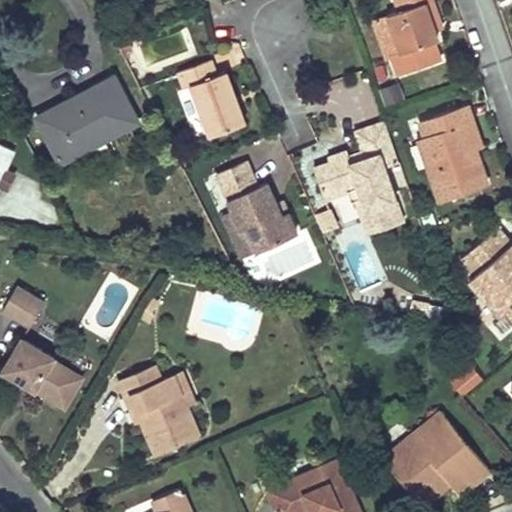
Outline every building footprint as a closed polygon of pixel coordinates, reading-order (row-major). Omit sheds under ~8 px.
[(395,72),(438,59),(432,40),(436,39),(430,22),(437,20),(430,0),(393,0),(397,10),(386,14),(398,51),(389,54),(395,72)] [(371,19),(383,56),(389,54),(398,51),(386,14),(371,19)] [(241,123),(222,72),(212,75),(205,57),(175,68),(182,87),(188,84),(207,136),(241,123)] [(59,163),(137,123),(114,78),(36,117),(59,163)] [(346,121),(378,114),(371,82),(339,89),(346,121)] [(398,82),(382,86),(385,101),(401,98),(398,82)] [(438,199),(485,183),(473,147),(480,145),(466,104),(419,120),(425,138),(418,140),(438,199)] [(385,168),(398,164),(383,120),(356,129),(363,150),(348,156),(346,150),(327,156),(329,161),(315,166),(323,189),(333,186),(342,194),(350,191),(360,188),(368,210),(363,218),(369,234),(404,221),(385,168)] [(0,176),(12,151),(0,144),(0,176)] [(256,188),(244,160),(214,173),(230,210),(237,227),(243,225),(254,250),(293,233),(284,213),(276,216),(271,203),(263,185),(256,188)] [(333,186),(323,189),(326,199),(342,194),(333,186)] [(357,200),(363,218),(368,210),(360,188),(350,191),(354,202),(357,200)] [(276,216),(284,213),(278,199),(271,203),(276,216)] [(339,227),(330,208),(314,216),(322,234),(339,227)] [(241,256),(254,250),(243,225),(237,227),(230,210),(223,213),(241,256)] [(511,316),(511,243),(498,227),(462,258),(511,316)] [(44,302),(17,286),(3,310),(29,326),(44,302)] [(502,331),(507,327),(511,323),(504,313),(494,321),(502,331)] [(53,356),(20,337),(1,370),(63,407),(81,376),(52,358),(53,356)] [(162,377),(156,364),(116,382),(122,396),(130,392),(141,418),(155,451),(197,433),(186,404),(172,373),(162,377)] [(461,391),(481,379),(473,366),(453,379),(461,391)] [(194,401),(181,369),(172,373),(186,404),(194,401)] [(141,418),(130,392),(122,396),(133,422),(141,418)] [(462,493),(491,469),(442,409),(410,434),(415,439),(390,460),(420,498),(447,475),(452,482),(462,493)] [(415,439),(410,434),(385,454),(390,460),(415,439)] [(360,511),(338,459),(267,489),(277,511),(310,511),(312,511),(360,511)] [(452,482),(447,475),(420,498),(424,504),(452,482)] [(186,511),(190,510),(178,486),(152,497),(158,511),(172,506),(174,511),(186,511)]
